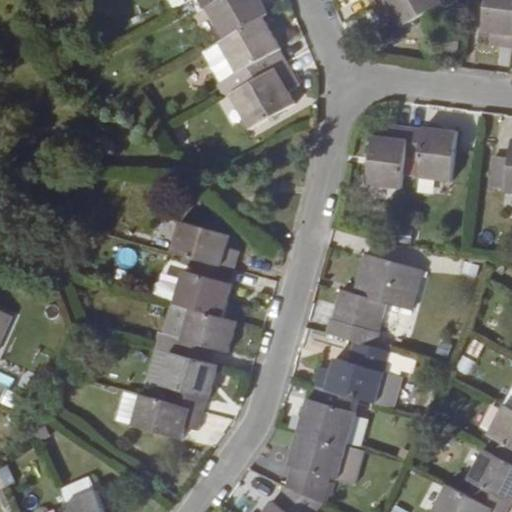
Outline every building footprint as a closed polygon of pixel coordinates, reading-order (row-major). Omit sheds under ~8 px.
[(168,0),(174,10),(190,0),(168,0)] [(270,14),(261,0),(218,0),(206,7),(225,39),(264,17),(270,14)] [(383,0),(374,5),(386,25),(397,19),(401,27),(443,3),(442,1),(443,0),(383,0)] [(511,0),(486,0),(483,30),(492,31),(490,44),(511,47),(511,0)] [(282,48),(264,17),(225,39),(205,51),(228,95),(231,93),(286,61),(280,50),(282,48)] [(441,40),(460,43),(462,31),(443,29),(441,40)] [(460,43),(441,40),(440,50),(459,52),(460,43)] [(286,61),(231,93),(250,129),(296,103),(289,91),(300,85),(286,61)] [(404,176),(410,127),(386,124),(385,137),(374,136),(368,184),(402,189),(404,176)] [(458,130),(424,126),(424,129),(410,127),(404,176),(421,177),(436,179),(452,181),(458,130)] [(436,179),(421,177),(419,190),(434,192),(436,179)] [(232,234),(182,221),(173,252),(196,259),(235,269),(240,250),(228,247),(232,234)] [(124,249),(118,263),(140,272),(146,258),(124,249)] [(424,269),(366,253),(355,293),(343,289),(330,334),(355,341),(376,347),(377,342),(388,303),(413,310),(424,269)] [(235,269),(196,259),(193,272),(184,270),(175,303),(176,303),(224,317),(233,283),(231,283),(235,269)] [(224,317),(176,303),(168,333),(162,331),(157,347),(171,351),(200,359),(204,345),(215,348),(230,352),(239,321),(224,317)] [(0,309),(0,345),(14,316),(0,309)] [(376,347),(355,341),(349,362),(336,358),(333,370),(321,367),(315,386),(353,396),(376,403),(391,351),(390,351),(376,347)] [(391,346),(377,342),(376,347),(390,351),(391,346)] [(204,345),(200,359),(212,362),(215,348),(204,345)] [(200,359),(171,351),(161,385),(171,387),(166,401),(204,411),(208,398),(210,398),(220,364),(212,362),(200,359)] [(0,373),(0,385),(10,387),(13,376),(0,373)] [(353,396),(315,386),(312,399),(309,398),(300,432),(349,446),(359,412),(349,409),(353,396)] [(166,401),(142,394),(134,425),(183,439),(186,427),(199,431),(204,411),(166,401)] [(511,407),(506,404),(490,436),(494,438),(488,450),(511,462),(511,407)] [(349,446),(300,432),(290,465),(293,465),(287,486),(323,503),(331,477),(356,484),(366,450),(349,446)] [(511,462),(488,450),(485,448),(469,479),(477,484),(471,496),(500,511),(507,511),(511,502),(511,462)] [(0,490),(16,484),(10,467),(0,470),(0,490)] [(500,511),(471,496),(449,484),(434,511),(500,511)] [(316,511),(323,503),(287,486),(275,502),(273,501),(264,511),(316,511)] [(107,511),(98,490),(67,504),(71,511),(107,511)]
